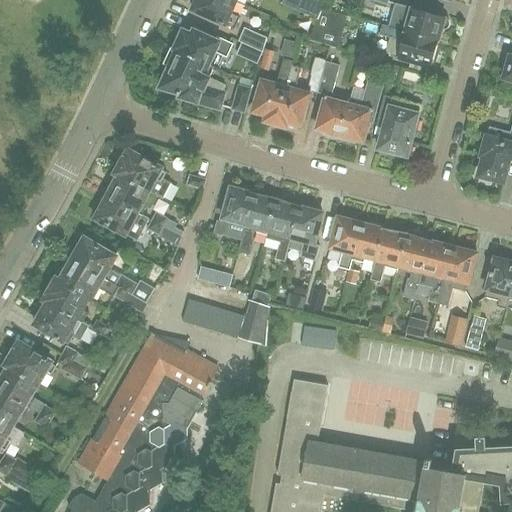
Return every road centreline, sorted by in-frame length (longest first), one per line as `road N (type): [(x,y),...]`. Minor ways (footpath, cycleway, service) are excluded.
road 1 (residential): [(95,109),(224,153),(422,204)]
road 2 (residential): [(489,0),(422,204)]
road 3 (residential): [(0,276),(95,109)]
